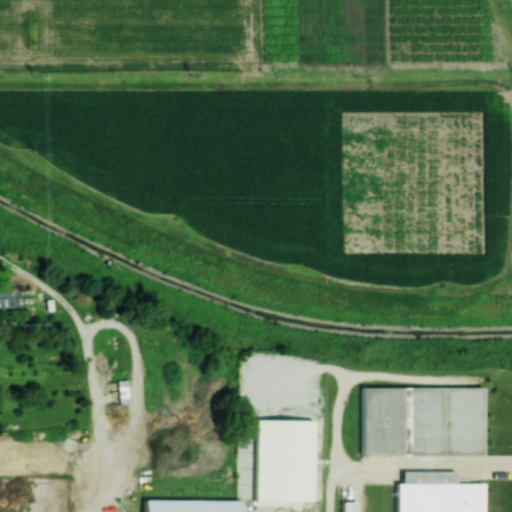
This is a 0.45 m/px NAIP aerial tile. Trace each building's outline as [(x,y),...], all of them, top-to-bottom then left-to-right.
[(480,387),(359,386),(359,454),(480,455),(480,387)] [(310,501),(311,420),(253,419),(252,500),(310,501)] [(393,511),(480,511),(480,482),(453,483),(453,471),(399,471),(399,482),(393,482),(393,511)] [(141,511),(239,511),(239,500),(142,499),(141,511)] [(354,511),(354,501),(340,501),(339,511),(354,511)]
